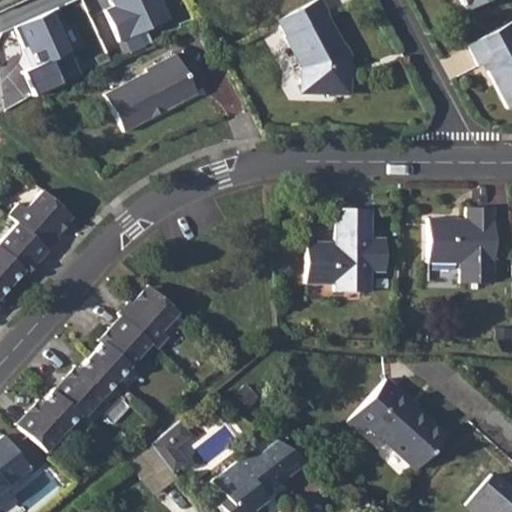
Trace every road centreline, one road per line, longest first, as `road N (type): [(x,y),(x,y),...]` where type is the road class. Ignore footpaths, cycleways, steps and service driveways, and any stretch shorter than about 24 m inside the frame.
road 1 (residential): [(0,367),(128,223),(172,193),(222,174),(299,164),(456,163)]
road 2 (residential): [(456,163),(448,115),(390,0)]
